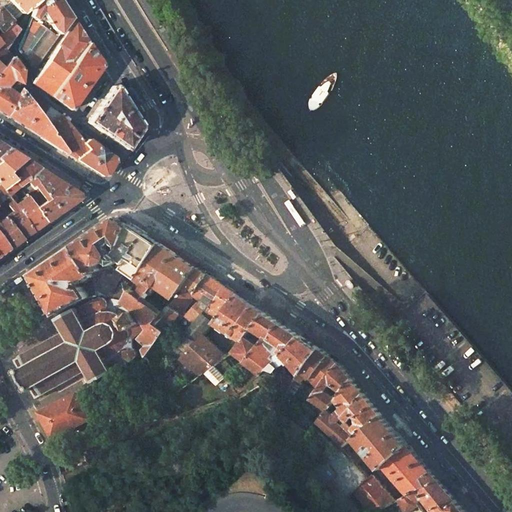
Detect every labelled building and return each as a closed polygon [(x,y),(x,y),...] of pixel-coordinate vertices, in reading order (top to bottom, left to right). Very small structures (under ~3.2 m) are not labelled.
[(22,13),(7,0),(5,0),(4,2),(0,5),(0,8),(13,21),(19,16),(22,13)] [(7,0),(22,13),(35,0),(7,0)] [(31,16),(18,48),(18,51),(31,67),(33,70),(72,18),(62,2),(60,0),(40,0),(39,2),(35,6),(31,16)] [(13,21),(0,8),(0,34),(13,22),(13,21)] [(0,41),(5,49),(19,28),(13,22),(0,34),(0,41)] [(75,22),(73,22),(32,83),(51,96),(88,43),(81,31),(75,22)] [(0,71),(11,56),(5,49),(0,41),(0,71)] [(70,110),(102,65),(95,54),(88,43),(51,96),(70,110)] [(22,70),(11,56),(0,71),(0,111),(8,117),(22,91),(20,88),(20,85),(22,70)] [(30,93),(20,85),(20,88),(22,91),(26,97),(30,93)] [(111,86),(88,122),(126,149),(141,126),(128,106),(116,87),(115,86),(114,85),(111,86)] [(26,97),(22,91),(8,117),(33,133),(66,153),(46,125),(26,97)] [(60,115),(30,93),(26,97),(46,125),(66,153),(70,156),(76,159),(93,148),(85,140),(79,134),(60,115)] [(93,148),(76,159),(95,172),(103,176),(106,175),(107,174),(115,161),(114,157),(104,150),(88,139),(85,140),(93,148)] [(0,153),(8,149),(0,143),(0,153)] [(18,184),(8,171),(24,159),(16,154),(8,149),(0,153),(0,187),(8,197),(21,188),(18,184)] [(277,167),(264,150),(259,154),(265,162),(267,161),(273,170),(277,167)] [(24,159),(8,171),(18,184),(40,169),(31,163),(24,159)] [(60,182),(40,169),(18,184),(21,188),(23,191),(34,184),(35,186),(25,193),(46,222),(56,214),(79,198),(79,194),(60,182)] [(0,211),(22,239),(27,235),(33,231),(8,197),(0,187),(0,211)] [(8,197),(33,231),(39,227),(46,222),(25,193),(23,191),(21,188),(8,197)] [(0,237),(8,249),(15,244),(22,239),(0,211),(0,237)] [(128,221),(121,217),(77,245),(91,266),(96,273),(104,269),(100,265),(109,259),(113,264),(114,264),(124,259),(117,254),(123,247),(129,234),(127,233),(132,224),(128,221)] [(149,235),(132,224),(127,233),(129,234),(123,247),(117,254),(124,259),(127,261),(123,269),(138,280),(161,243),(149,235)] [(0,254),(8,249),(0,237),(0,254)] [(177,254),(161,243),(138,280),(153,289),(155,287),(158,282),(177,254)] [(91,266),(77,245),(55,260),(35,274),(58,314),(83,300),(90,297),(84,286),(79,283),(81,280),(87,283),(91,280),(97,276),(96,273),(91,266)] [(198,267),(177,254),(158,282),(176,296),(183,286),(198,267)] [(122,271),(114,264),(113,264),(104,269),(96,273),(97,276),(98,280),(100,296),(111,297),(113,294),(123,274),(122,271)] [(198,267),(183,286),(186,288),(194,293),(208,274),(198,267)] [(226,286),(208,274),(194,293),(201,299),(209,303),(212,306),(226,286)] [(98,280),(97,276),(91,280),(93,297),(100,296),(98,280)] [(133,287),(124,283),(116,298),(125,300),(132,289),(133,288),(133,287)] [(226,286),(212,306),(209,303),(203,310),(216,322),(239,294),(226,286)] [(157,289),(155,287),(153,289),(146,299),(147,300),(157,289)] [(194,293),(186,288),(178,297),(170,306),(180,312),(194,293)] [(146,299),(132,289),(125,300),(144,314),(146,320),(148,326),(149,328),(163,313),(147,300),(146,299)] [(267,313),(239,294),(216,322),(243,340),(244,341),(254,329),(267,313)] [(116,298),(115,298),(113,303),(110,302),(108,300),(108,299),(105,297),(104,297),(102,297),(98,298),(97,298),(63,317),(62,316),(59,317),(67,330),(21,356),(26,365),(20,368),(17,370),(19,373),(13,377),(22,390),(26,387),(29,391),(32,390),(38,386),(43,395),(89,370),(95,382),(132,361),(137,356),(138,354),(137,351),(134,348),(134,339),(148,326),(146,320),(144,314),(125,300),(116,298)] [(209,303),(201,299),(186,315),(193,322),(203,310),(209,303)] [(180,312),(170,306),(163,313),(149,328),(141,338),(151,345),(145,350),(147,357),(180,312)] [(216,322),(203,310),(193,322),(205,334),(216,322)] [(302,336),(267,313),(254,329),(286,350),(302,336)] [(204,335),(205,334),(193,322),(185,331),(198,342),(204,335)] [(286,350),(254,329),(244,341),(235,352),(256,369),(260,373),(267,368),(279,361),(280,355),(284,352),(286,350)] [(182,359),(198,342),(185,331),(159,361),(170,372),(182,359)] [(207,337),(204,335),(198,342),(182,359),(184,361),(201,376),(206,372),(216,366),(227,357),(207,337)] [(321,348),(302,336),(286,350),(284,352),(287,356),(299,372),(301,374),(321,348)] [(321,348),(301,374),(297,379),(306,386),(311,379),(330,355),(321,348)] [(283,366),(280,355),(279,361),(267,368),(278,372),(283,366)] [(341,364),(339,362),(330,355),(311,379),(319,386),(336,399),(342,393),(353,379),(341,364)] [(26,365),(21,356),(15,360),(20,368),(26,365)] [(192,383),(180,365),(164,383),(173,396),(192,383)] [(233,381),(216,366),(206,372),(225,389),(233,381)] [(260,373),(256,369),(238,386),(243,391),(248,388),(262,375),(260,373)] [(306,386),(297,379),(295,381),(285,394),(302,407),(308,399),(319,386),(311,379),(306,386)] [(366,393),(353,379),(342,393),(336,399),(328,408),(338,420),(345,414),(366,393)] [(238,386),(236,384),(231,389),(235,396),(243,391),(238,386)] [(43,395),(38,386),(32,390),(37,398),(43,395)] [(336,399),(319,386),(308,399),(326,411),(328,408),(336,399)] [(81,394),(80,392),(43,411),(56,437),(93,418),(81,394)] [(384,414),(366,393),(345,414),(350,420),(352,419),(356,415),(360,419),(361,421),(356,427),(357,428),(356,429),(358,435),(384,414)] [(338,420),(328,408),(326,411),(314,426),(339,450),(342,447),(354,438),(338,420)] [(409,444),(384,414),(358,435),(354,438),(366,451),(381,469),(385,466),(409,444)] [(432,471),(409,444),(385,466),(391,473),(397,480),(409,494),(432,471)] [(369,477),(342,447),(339,450),(305,475),(332,510),(354,491),(369,477)] [(84,458),(59,465),(62,474),(87,467),(84,458)] [(391,473),(385,466),(381,469),(373,475),(380,483),(381,481),(391,473)] [(465,511),(467,511),(432,471),(409,494),(401,497),(408,511),(410,511),(421,505),(420,503),(424,498),(432,508),(431,509),(432,511),(465,511)] [(373,511),(395,501),(385,489),(387,487),(384,484),(382,485),(380,483),(373,475),(369,477),(354,491),(371,511),(373,511)]
